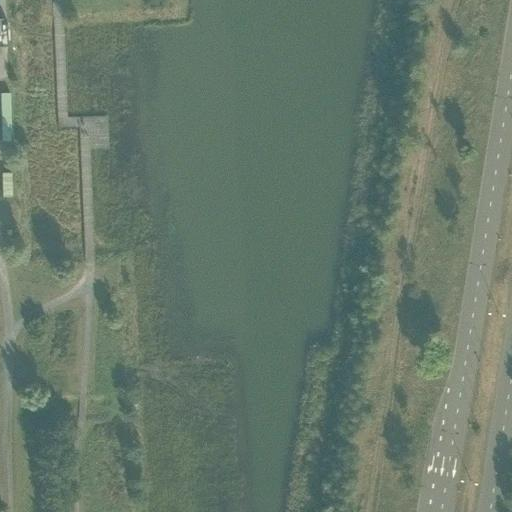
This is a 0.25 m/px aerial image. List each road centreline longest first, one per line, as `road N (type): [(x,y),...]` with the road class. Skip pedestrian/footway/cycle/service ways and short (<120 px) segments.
road 1 (secondary): [(511,52),(438,511)]
road 2 (secondary): [(487,511),(511,362)]
